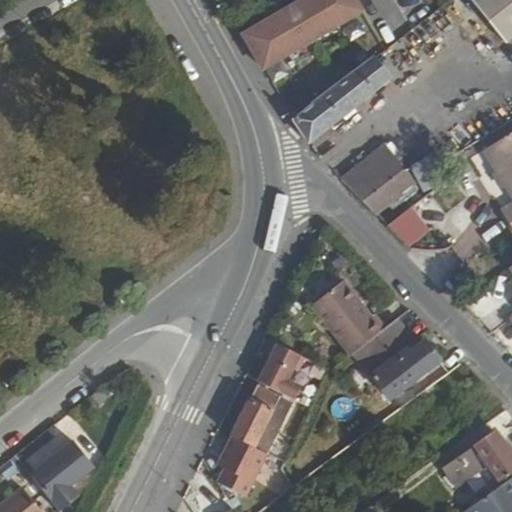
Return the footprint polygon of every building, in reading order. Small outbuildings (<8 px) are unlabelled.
[(320,0),(297,0),(291,4),(311,38),(318,34),(315,31),(327,25),(329,28),(335,25),(320,0)] [(353,0),(320,0),(335,25),(342,21),(340,17),(351,10),(353,14),(360,10),(353,0)] [(511,0),(473,0),(506,42),(511,37),(511,0)] [(291,4),(266,19),(286,53),(293,49),(291,45),(303,38),(305,42),(311,38),(291,4)] [(241,33),(261,67),(268,63),(266,59),(278,53),(280,57),(286,53),(266,19),(241,33)] [(511,49),(490,63),(504,85),(511,80),(511,49)] [(375,58),(292,119),(309,144),(356,108),(392,80),(375,58)] [(511,135),(492,149),(511,178),(511,208),(511,135)] [(388,149),(342,183),(361,202),(404,169),(401,166),(388,149)] [(404,169),(361,202),(374,216),(417,186),(404,169)] [(404,247),(429,230),(412,205),(387,222),(404,247)] [(352,351),(374,336),(365,322),(360,326),(352,315),(355,313),(335,286),(295,315),(302,325),(300,331),(305,338),(312,339),(331,366),(352,351)] [(374,336),(352,351),(368,372),(409,341),(394,321),(374,336)] [(409,341),(368,372),(385,396),(401,385),(403,387),(437,361),(424,343),(415,349),(409,341)] [(302,357),(275,344),(256,382),(292,400),(299,387),(285,380),(291,369),(296,371),(302,357)] [(255,387),(230,437),(265,456),(290,405),(255,387)] [(511,460),(492,433),(444,467),(457,486),(487,466),(497,480),(511,470),(511,460)] [(265,456),(230,437),(218,460),(223,467),(216,483),(244,499),(265,456)] [(71,443),(28,477),(56,511),(60,511),(77,499),(69,488),(92,469),(71,443)] [(200,460),(194,472),(201,475),(205,468),(200,460)] [(511,511),(511,482),(510,480),(464,511),(511,511)] [(39,511),(22,489),(0,505),(0,511),(39,511)]
